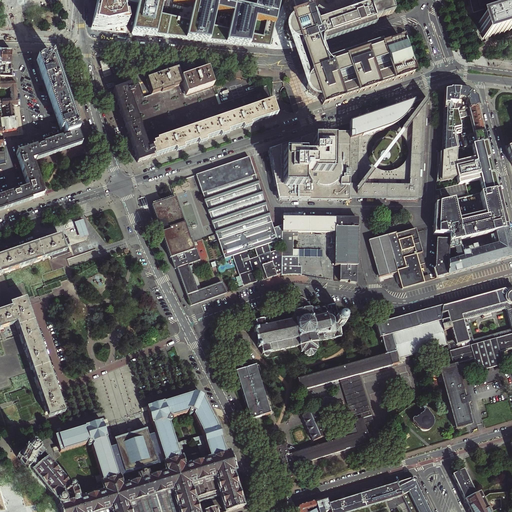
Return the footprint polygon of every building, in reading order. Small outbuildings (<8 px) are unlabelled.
[(92,24),(91,27),(93,30),(120,33),(120,31),(128,29),(122,2),(120,0),(96,0),(96,2),(94,12),(92,24)] [(120,0),(122,2),(139,6),(134,34),(140,35),(155,36),(157,37),(165,38),(167,38),(171,19),(161,17),(164,0),(120,0)] [(225,44),(229,44),(239,45),(252,47),(268,48),(274,24),(278,0),(175,0),(175,4),(194,8),(193,12),(191,23),(171,19),(167,38),(188,40),(195,41),(212,42),(225,44)] [(354,0),(354,1),(353,3),(352,3),(352,4),(350,7),(349,8),(348,9),(347,9),(346,9),(347,10),(344,12),(343,13),(341,14),(340,13),(339,13),(339,14),(336,15),(335,15),(333,15),(332,14),(331,14),(331,15),(329,15),(326,15),(324,14),(325,13),(323,13),(323,14),(321,13),(320,12),(318,11),(317,10),(317,9),(313,14),(311,8),(291,15),(292,18),(291,19),(289,21),(288,23),(287,25),(287,27),(286,29),(287,31),(287,33),(288,35),(289,37),(291,38),(292,40),(294,41),(296,41),(297,41),(298,42),(300,42),(301,44),(303,44),(305,49),(306,53),(307,56),(308,59),(309,61),(310,63),(312,70),(310,71),(311,74),(310,75),(309,75),(308,76),(307,78),(306,80),(305,82),(305,84),(305,87),(306,89),(307,91),(308,92),(309,94),(310,95),(311,95),(313,96),(315,97),(317,97),(319,97),(322,105),(361,92),(413,74),(407,57),(405,57),(403,53),(406,53),(401,40),(382,46),(380,42),(329,59),(328,57),(324,47),(323,43),(375,25),(373,20),(392,14),(387,0),(354,0)] [(511,11),(479,23),(484,37),(511,27),(511,0),(480,0),(481,2),(482,6),(483,10),(483,11),(511,1),(511,11)] [(4,51),(0,51),(0,76),(12,77),(12,70),(10,70),(11,56),(11,53),(11,51),(9,51),(4,51)] [(65,136),(78,132),(74,120),(68,104),(66,99),(65,95),(57,72),(55,66),(54,62),(53,60),(51,55),(36,60),(59,127),(61,130),(63,130),(65,136)] [(161,75),(146,80),(151,95),(182,84),(180,79),(177,69),(170,71),(161,75)] [(213,86),(207,70),(200,72),(192,75),(180,79),(182,84),(186,95),(213,86)] [(0,89),(2,89),(4,89),(4,90),(16,89),(16,87),(15,85),(12,77),(0,76),(0,89)] [(132,85),(130,85),(113,91),(117,103),(121,115),(127,132),(134,153),(137,163),(155,157),(152,150),(153,150),(152,148),(148,150),(129,95),(134,94),(133,91),(136,90),(134,84),(132,85)] [(17,106),(16,89),(4,90),(4,89),(2,89),(2,90),(0,90),(0,96),(1,105),(0,104),(0,119),(3,119),(1,107),(13,106),(15,106),(17,106)] [(458,89),(449,89),(443,92),(441,142),(441,153),(457,149),(454,134),(460,133),(457,119),(456,113),(455,111),(458,89)] [(466,90),(458,89),(455,111),(456,113),(478,107),(476,98),(469,93),(466,90)] [(409,109),(411,105),(413,101),(402,105),(349,123),(349,133),(349,141),(348,201),(351,202),(352,200),(352,197),(369,197),(384,198),(384,201),(392,201),(392,202),(417,202),(417,198),(417,194),(423,195),(428,105),(425,104),(425,97),(415,110),(407,113),(408,111),(409,109)] [(277,115),(272,101),(157,140),(157,141),(153,143),(154,146),(151,147),(152,148),(153,150),(152,150),(155,157),(168,152),(180,149),(184,147),(202,141),(207,139),(224,133),(238,128),(246,126),(261,121),(264,120),(277,115)] [(1,107),(3,119),(15,118),(14,110),(13,106),(1,107)] [(478,111),(478,107),(456,113),(457,119),(469,116),(474,134),(483,132),(483,130),(483,129),(481,121),(478,111)] [(3,119),(0,119),(0,132),(16,131),(15,123),(15,118),(3,119)] [(65,136),(60,138),(45,143),(16,153),(28,188),(0,197),(0,210),(7,208),(22,203),(43,195),(41,189),(37,176),(33,164),(32,161),(38,159),(54,154),(61,151),(69,148),(75,146),(82,144),(80,140),(78,132),(65,136)] [(45,143),(60,138),(58,132),(53,134),(52,132),(48,133),(48,136),(43,138),(45,143)] [(485,137),(483,132),(474,134),(461,137),(464,147),(471,146),(486,142),(485,137)] [(347,201),(348,201),(349,141),(349,133),(319,133),(297,141),(283,146),(267,151),(268,153),(274,181),(277,199),(347,200),(347,201)] [(488,151),(486,142),(471,146),(474,158),(455,163),(454,157),(459,156),(458,149),(457,149),(441,153),(437,154),(436,180),(435,183),(455,178),(457,185),(479,180),(482,193),(497,190),(495,179),(491,164),(488,151)] [(205,172),(196,175),(216,234),(224,259),(232,256),(253,249),(258,247),(268,244),(282,239),(282,232),(282,225),(273,229),(249,158),(205,172)] [(456,221),(452,201),(434,205),(433,234),(448,235),(448,240),(448,244),(458,242),(493,233),(507,230),(504,219),(502,212),(499,197),(497,190),(482,193),(479,194),(484,214),(456,221)] [(175,270),(177,269),(187,264),(199,260),(193,242),(191,236),(188,237),(175,198),(151,206),(162,237),(170,259),(171,259),(175,270)] [(337,219),(282,218),(282,225),(282,232),(282,239),(281,249),(281,257),(281,274),(281,276),(287,275),(293,274),(301,275),(301,267),(298,267),(298,257),(293,257),(293,250),(293,241),(291,241),(291,237),(293,237),(298,237),(298,233),(335,233),(334,266),(339,266),(339,281),(344,281),(349,282),(349,283),(356,284),(357,260),(357,256),(357,234),(357,219),(337,219)] [(89,236),(83,219),(79,221),(75,222),(80,239),(89,236)] [(424,264),(415,230),(391,236),(391,237),(376,241),(376,240),(369,242),(369,243),(370,243),(378,270),(377,270),(379,277),(396,272),(398,280),(401,289),(413,285),(423,283),(418,266),(424,264)] [(447,263),(446,276),(454,274),(474,268),(493,263),(510,258),(511,255),(511,252),(507,230),(493,233),(496,246),(466,254),(464,245),(459,247),(458,242),(448,244),(447,250),(453,251),(456,261),(447,263)] [(432,270),(435,279),(442,277),(446,276),(447,263),(447,250),(448,244),(448,240),(444,240),(445,237),(436,237),(434,269),(432,270)] [(68,238),(62,240),(66,251),(51,257),(52,260),(72,252),(69,246),(69,245),(71,244),(68,238)] [(66,251),(62,240),(51,244),(44,246),(43,247),(42,246),(38,247),(35,248),(35,249),(28,252),(21,254),(21,253),(17,255),(13,256),(13,257),(10,258),(0,261),(0,270),(2,270),(2,269),(6,267),(7,269),(12,267),(11,266),(16,264),(16,265),(24,262),(24,261),(28,260),(29,261),(34,259),(33,258),(38,257),(38,258),(46,255),(46,254),(47,253),(50,252),(51,257),(66,251)] [(232,256),(242,287),(249,284),(256,282),(254,275),(260,272),(263,271),(266,280),(277,276),(276,275),(279,275),(281,274),(281,257),(281,249),(270,252),(268,244),(258,247),(261,255),(256,257),(253,249),(232,256)] [(197,291),(187,264),(177,269),(177,271),(184,289),(190,306),(227,293),(224,287),(221,282),(197,291)] [(511,291),(508,292),(501,290),(442,307),(439,323),(448,320),(449,327),(441,329),(444,339),(452,336),(456,348),(448,350),(452,364),(452,365),(438,369),(443,388),(443,389),(444,389),(454,425),(466,422),(464,415),(467,414),(464,405),(466,404),(471,403),(469,397),(463,398),(461,389),(462,389),(458,373),(466,371),(464,363),(456,365),(456,364),(490,355),(511,348),(511,291)] [(258,348),(261,348),(262,354),(263,354),(263,355),(267,357),(268,356),(270,354),(270,353),(271,353),(271,352),(283,350),(284,351),(287,351),(286,349),(300,346),(301,352),(304,351),(305,354),(309,357),(313,356),(316,351),(315,349),(318,348),(317,342),(325,341),(325,340),(334,338),(334,339),(342,337),(340,327),(342,327),(343,325),(345,324),(345,322),(346,322),(344,316),(342,315),(342,314),(341,315),(340,313),(337,314),(335,305),(327,306),(317,308),(310,309),(308,303),(306,304),(305,302),(301,299),(299,300),(296,300),(294,304),(294,306),(291,307),(293,313),(279,316),(279,315),(276,315),(276,317),(264,320),(263,319),(263,320),(262,319),(260,317),(258,317),(256,320),(256,321),(256,322),(255,322),(256,326),(256,328),(254,329),(253,330),(254,332),(255,333),(256,336),(257,340),(257,341),(257,344),(257,345),(257,347),(258,347),(258,348)] [(15,305),(14,306),(15,308),(14,308),(15,311),(9,313),(0,316),(0,325),(3,325),(2,324),(5,323),(5,324),(10,322),(10,321),(15,320),(15,319),(19,317),(19,319),(20,320),(19,320),(23,332),(24,332),(25,334),(23,334),(25,340),(26,340),(28,343),(28,344),(27,344),(28,348),(29,352),(31,352),(31,353),(32,356),(31,356),(33,361),(34,361),(35,364),(35,365),(34,366),(35,368),(37,374),(38,374),(39,374),(40,378),(39,379),(40,384),(41,383),(43,386),(43,387),(42,388),(44,395),(46,395),(46,397),(47,400),(46,400),(48,405),(49,405),(50,407),(48,408),(50,412),(51,412),(52,415),(59,412),(58,409),(59,409),(59,407),(58,404),(57,405),(53,394),(53,393),(54,392),(52,388),(52,386),(51,385),(50,385),(50,384),(48,380),(46,372),(45,371),(46,370),(45,367),(44,365),(44,363),(43,363),(42,361),(38,351),(38,349),(39,349),(36,341),(35,341),(35,340),(32,330),(31,329),(32,329),(28,317),(27,317),(27,316),(23,307),(23,306),(24,305),(23,302),(22,303),(21,300),(14,302),(15,305)] [(346,366),(296,380),(300,392),(305,391),(340,381),(345,379),(348,390),(358,387),(355,376),(360,375),(400,363),(399,362),(398,363),(397,359),(446,344),(444,339),(441,329),(439,323),(442,307),(410,316),(411,316),(409,317),(381,325),(381,324),(375,325),(379,339),(381,338),(386,355),(346,366)] [(270,414),(256,366),(251,368),(248,368),(244,369),(235,372),(250,420),(260,417),(270,414)] [(345,379),(340,381),(353,428),(355,434),(356,433),(353,421),(362,419),(365,431),(371,429),(375,428),(375,427),(360,375),(355,376),(358,387),(348,390),(345,379)] [(443,389),(454,430),(466,426),(469,426),(471,425),(468,415),(469,415),(466,404),(464,405),(467,414),(464,415),(466,422),(454,425),(444,389),(443,389)] [(61,474),(50,460),(51,460),(48,457),(32,470),(46,488),(56,500),(57,499),(57,500),(58,501),(58,502),(59,503),(60,503),(60,504),(61,504),(58,505),(60,511),(197,511),(195,503),(219,496),(224,511),(227,511),(244,507),(233,472),(236,471),(230,452),(226,453),(225,450),(217,424),(203,397),(203,396),(199,394),(194,392),(194,393),(169,401),(164,402),(148,407),(149,412),(157,436),(150,438),(148,431),(140,434),(131,437),(122,440),(115,442),(117,449),(110,451),(103,426),(101,421),(94,423),(85,426),(85,427),(61,435),(56,436),(61,453),(86,445),(87,441),(88,441),(87,444),(87,445),(88,446),(89,446),(90,446),(91,446),(92,443),(93,443),(92,447),(101,476),(103,481),(102,482),(104,491),(81,498),(77,488),(76,487),(76,486),(76,485),(76,484),(74,483),(73,483),(70,485),(68,482),(65,478),(61,474)] [(432,420),(428,413),(428,412),(428,410),(427,409),(425,408),(423,409),(422,409),(421,410),(421,413),(415,417),(413,416),(412,416),(411,417),(410,418),(409,420),(409,421),(410,422),(411,423),(412,423),(413,423),(415,426),(417,429),(420,431),(423,432),(426,431),(428,430),(431,428),(432,424),(432,423),(432,420)] [(313,442),(324,437),(314,410),(312,411),(313,412),(303,416),(303,414),(302,415),(304,420),(313,442)] [(292,467),(369,442),(365,431),(362,419),(353,421),(356,433),(355,434),(353,428),(327,437),(327,438),(329,437),(330,442),(288,455),(285,444),(273,448),(276,459),(283,480),(293,477),(295,476),(295,475),(294,476),(292,468),(292,467)] [(30,446),(29,445),(25,448),(17,456),(17,457),(23,464),(28,469),(30,468),(32,470),(48,457),(49,457),(46,454),(37,444),(35,442),(32,444),(30,446)] [(467,481),(462,471),(452,477),(454,480),(458,488),(464,500),(467,507),(469,511),(507,511),(506,494),(490,495),(482,500),(479,493),(474,496),(469,486),(469,485),(471,484),(470,481),(467,482),(467,481)] [(409,511),(430,511),(424,498),(416,483),(414,479),(414,478),(413,478),(412,478),(396,483),(402,496),(409,511)] [(344,500),(327,505),(329,511),(350,511),(402,496),(396,483),(382,488),(365,493),(344,500)] [(327,505),(326,500),(325,500),(320,502),(315,503),(315,506),(317,509),(317,511),(325,511),(329,511),(327,505)] [(311,511),(317,509),(315,506),(315,503),(314,501),(298,507),(295,511),(311,511)]
